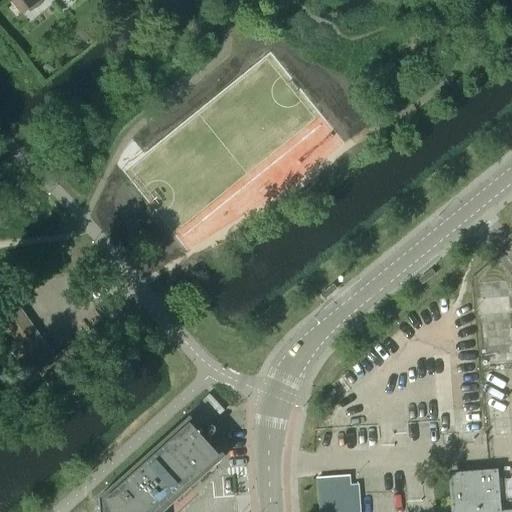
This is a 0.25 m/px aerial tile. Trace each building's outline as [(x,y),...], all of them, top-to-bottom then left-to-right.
[(9,0),(11,1),(12,0),(21,0),(29,9),(31,8),(35,10),(45,2),(43,0),(9,0)] [(465,272),(419,309),(422,348),(471,344),(465,272)] [(1,318),(22,348),(14,354),(25,369),(33,363),(50,386),(80,364),(69,349),(54,360),(17,307),(1,318)] [(362,382),(352,390),(361,401),(371,392),(362,382)] [(165,511),(225,458),(209,440),(209,439),(208,439),(188,417),(187,419),(98,500),(98,511),(165,511)] [(511,511),(511,508),(500,509),(497,467),(448,471),(451,511),(511,511)]
